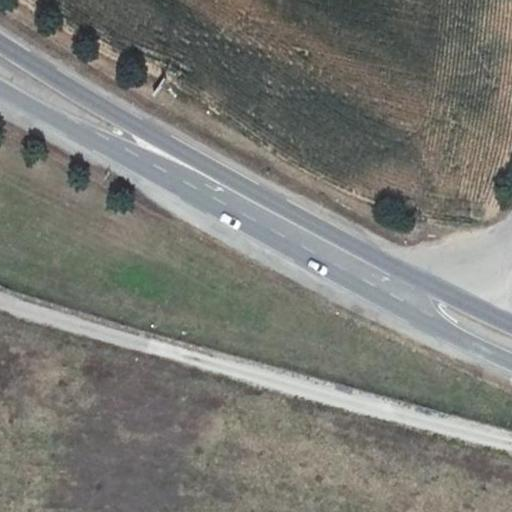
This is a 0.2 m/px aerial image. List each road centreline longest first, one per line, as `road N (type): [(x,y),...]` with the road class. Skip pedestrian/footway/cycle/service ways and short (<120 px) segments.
road 1 (secondary): [(426,283),(109,114),(0,43)]
road 2 (secondary): [(0,90),(389,303)]
road 3 (secondary): [(389,303),(511,362)]
